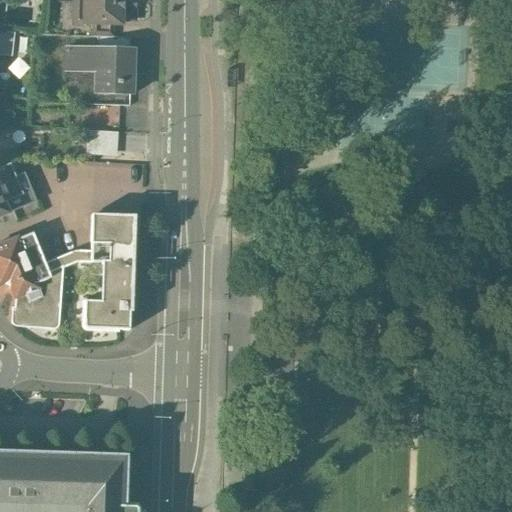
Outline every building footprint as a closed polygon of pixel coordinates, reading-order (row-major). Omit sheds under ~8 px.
[(134,5),(74,3),(74,24),(91,25),(114,26),(123,26),(123,20),(134,20),(134,5)] [(114,26),(91,25),(90,37),(96,37),(113,38),(114,26)] [(29,34),(0,30),(0,52),(27,55),(29,34)] [(113,38),(96,37),(96,50),(129,51),(130,39),(113,38)] [(96,50),(66,48),(65,69),(95,70),(94,93),(131,95),(133,51),(129,51),(96,50)] [(117,132),(87,131),(86,155),(116,156),(117,132)] [(15,178),(9,165),(0,168),(0,218),(10,215),(9,213),(11,212),(15,221),(40,210),(24,174),(15,178)] [(106,301),(84,301),(83,328),(119,329),(119,312),(129,312),(132,219),(105,218),(91,217),(91,221),(90,251),(90,261),(107,261),(106,301)] [(18,238),(0,245),(0,286),(3,285),(10,288),(14,299),(38,289),(36,284),(50,278),(48,273),(44,263),(32,234),(18,240),(18,238)] [(70,252),(44,263),(48,273),(62,267),(76,261),(90,261),(90,251),(70,252)] [(38,289),(14,299),(14,309),(11,308),(11,312),(13,312),(12,322),(13,324),(14,325),(15,326),(53,328),(54,328),(56,327),(56,325),(58,299),(60,300),(62,267),(48,273),(50,278),(36,284),(38,289)] [(136,511),(137,507),(123,507),(125,457),(0,453),(0,511),(136,511)]
